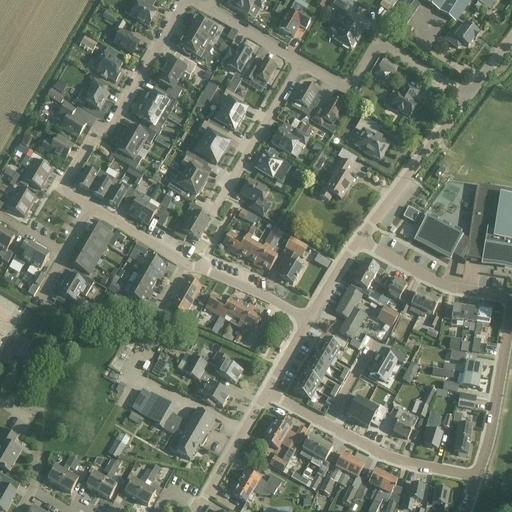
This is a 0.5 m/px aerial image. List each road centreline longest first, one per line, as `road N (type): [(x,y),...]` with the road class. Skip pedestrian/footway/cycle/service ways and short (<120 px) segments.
road 1 (residential): [(476,480),(508,303),(437,283),(359,241)]
road 2 (residential): [(90,207),(61,187),(86,146),(101,139),(183,0)]
road 3 (residential): [(476,480),(395,461),(262,392)]
road 4 (residential): [(467,96),(383,47),(373,48),(353,84),(342,87),(299,63)]
road 5 (tertiary): [(359,241),(467,96)]
road 6 (residential): [(214,214),(299,63)]
road 7 (tertiary): [(197,509),(262,392)]
